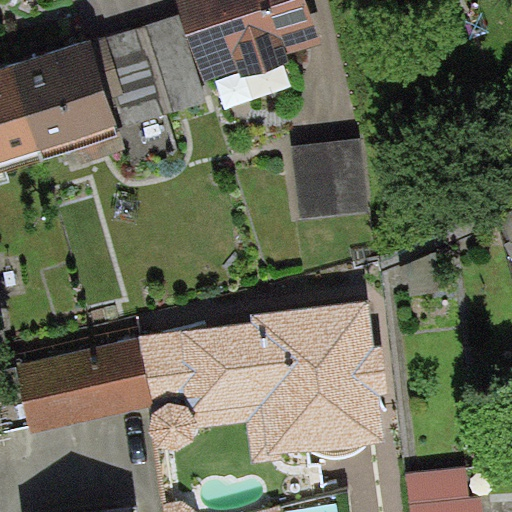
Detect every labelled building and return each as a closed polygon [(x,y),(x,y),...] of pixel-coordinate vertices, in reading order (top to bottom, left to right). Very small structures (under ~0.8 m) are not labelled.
[(169,0),(176,18),(200,93),(240,80),(245,94),(288,80),(283,64),(316,54),(298,0),(169,0)] [(91,46),(119,132),(204,104),(200,93),(176,18),(91,46)] [(0,172),(119,132),(91,46),(0,74),(0,172)] [(365,217),(359,150),(294,156),(300,222),(365,217)] [(511,221),(495,228),(509,259),(511,257),(511,221)] [(140,347),(146,406),(185,402),(187,426),(251,420),(256,472),(384,459),(378,405),(391,404),(386,352),(373,353),(368,311),(251,323),(252,335),(140,347)] [(140,347),(14,377),(26,449),(149,419),(146,406),(140,347)] [(461,474),(405,477),(406,511),(480,511),(480,502),(463,503),(461,474)]
